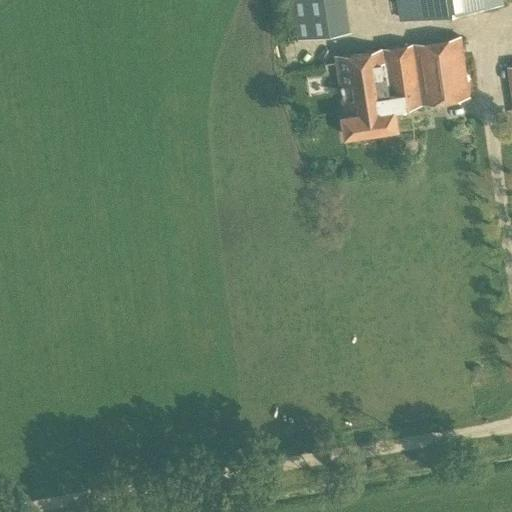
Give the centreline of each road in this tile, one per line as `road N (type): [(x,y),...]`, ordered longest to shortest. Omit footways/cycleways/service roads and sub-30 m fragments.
road 1 (track): [(511,427),(37,511)]
road 2 (unknown): [(511,283),(467,7)]
